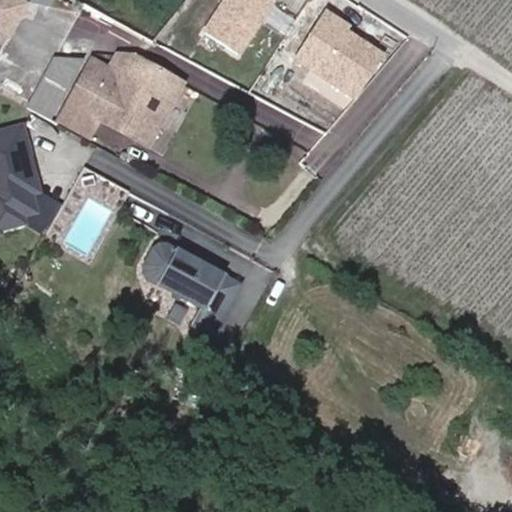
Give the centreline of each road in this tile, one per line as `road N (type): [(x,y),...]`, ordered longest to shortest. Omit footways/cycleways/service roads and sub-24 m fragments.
road 1 (unknown): [(452,47),(355,171),(280,236),(239,237),(72,166),(42,182),(31,212)]
road 2 (track): [(379,0),(511,84)]
